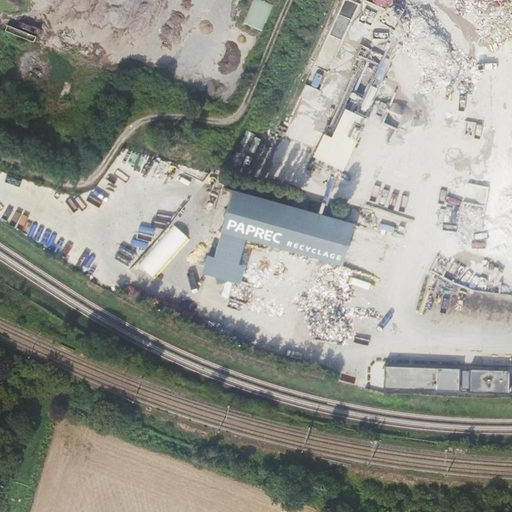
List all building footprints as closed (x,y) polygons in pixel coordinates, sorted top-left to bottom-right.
[(19,20),(15,31),(35,39),(40,28),(19,20)] [(313,157),(346,168),(366,112),(365,112),(372,91),(365,89),(363,94),(350,90),(334,136),(322,131),(313,157)] [(355,220),(234,186),(214,254),(207,253),(202,271),(241,282),(246,263),(239,261),(246,236),(343,264),(355,220)] [(483,235),(485,198),(461,196),(459,233),(483,235)] [(458,367),(382,364),(382,388),(458,391),(458,367)] [(489,371),(469,370),(468,392),(488,393),(489,371)]
